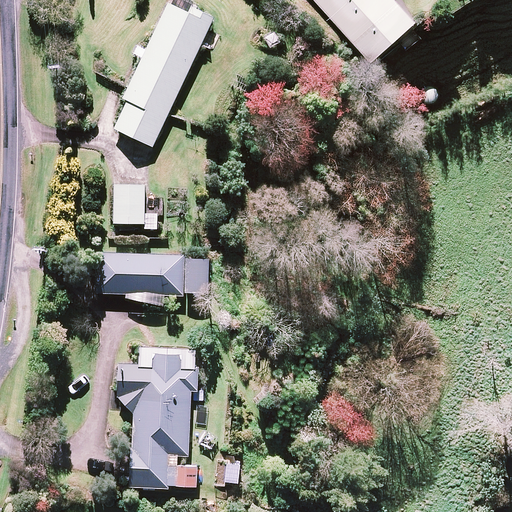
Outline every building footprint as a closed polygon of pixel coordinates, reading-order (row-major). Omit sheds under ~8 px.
[(310,0),(371,68),(416,28),(390,0),(310,0)] [(114,132),(152,150),(213,22),(193,12),(190,19),(168,8),(122,103),(127,105),(114,132)] [(145,188),(113,188),(113,227),(145,227),(145,188)] [(96,256),(95,297),(182,300),(184,259),(96,256)] [(210,264),(185,263),(184,298),(208,299),(210,264)] [(169,459),(188,460),(191,396),(197,396),(198,371),(184,370),(184,358),(150,357),(150,369),(119,368),(117,401),(133,417),(131,491),(167,492),(167,489),(176,490),(177,470),(168,469),(169,459)] [(196,470),(177,470),(176,490),(195,490),(196,470)]
